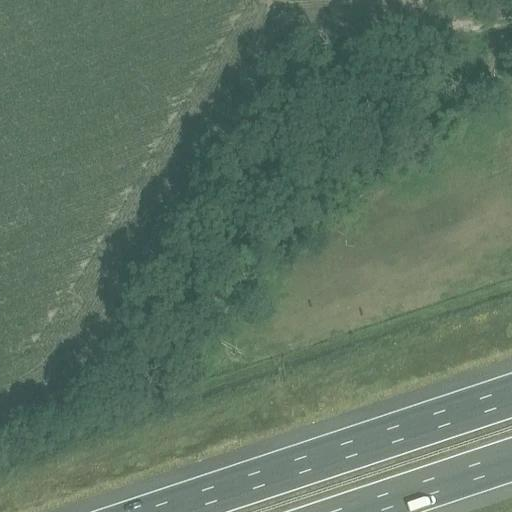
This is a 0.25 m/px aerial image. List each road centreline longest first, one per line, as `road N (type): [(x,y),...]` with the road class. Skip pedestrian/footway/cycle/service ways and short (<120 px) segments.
road 1 (motorway): [(511,399),(169,511)]
road 2 (motorway): [(359,511),(511,461)]
